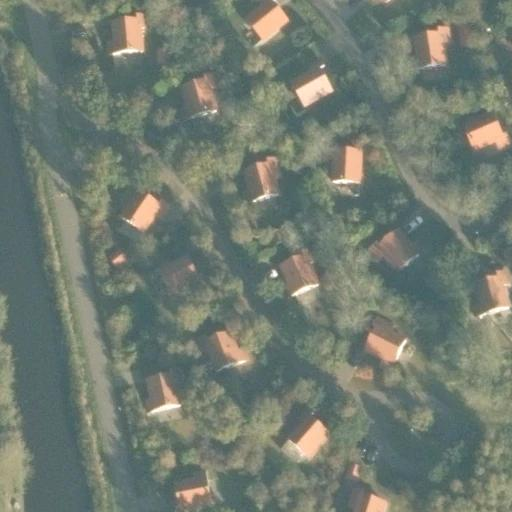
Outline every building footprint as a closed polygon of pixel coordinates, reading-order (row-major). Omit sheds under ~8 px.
[(246,22),(263,42),(287,23),(271,3),(275,0),(274,0),(263,0),(261,2),(265,7),(246,22)] [(113,25),(115,45),(108,45),(109,56),(142,54),(140,30),(147,30),(145,17),(138,18),(138,23),(113,25)] [(471,26),(456,28),(460,49),(474,47),(471,26)] [(413,72),(446,67),(442,44),(449,43),(447,30),(439,32),(440,36),(415,40),(418,60),(411,61),(413,72)] [(172,65),(171,50),(156,51),(157,66),(172,65)] [(304,108),(319,100),(332,93),(319,71),(324,69),(320,62),(309,68),(312,74),(292,85),(304,108)] [(183,90),(188,109),(181,111),(184,122),(216,113),(210,90),(216,89),(213,76),(205,78),(207,83),(183,90)] [(269,101),(270,83),(252,82),(251,100),(269,101)] [(497,93),(502,107),(511,103),(511,91),(511,88),(497,93)] [(474,152),(495,143),(498,149),(510,144),(507,137),(502,139),(492,116),(474,124),(471,117),(461,122),(474,152)] [(333,184),(359,185),(361,154),(336,153),(336,148),(329,148),(328,160),(334,161),(333,184)] [(245,173),(250,193),(243,195),(246,205),(278,197),(274,180),(280,178),(275,160),(268,162),(269,167),(245,173)] [(121,219),(143,234),(156,215),(161,218),(168,208),(162,204),(159,208),(139,194),(121,219)] [(286,243),(281,231),(269,236),(273,247),(286,243)] [(383,256),(398,274),(423,252),(416,244),(411,248),(398,233),(379,250),(376,246),(370,251),(378,260),(383,256)] [(116,271),(128,262),(120,250),(107,258),(116,271)] [(511,265),(511,250),(502,254),(506,267),(511,265)] [(305,259),(282,268),(289,287),(283,289),(287,300),(318,287),(309,265),(315,263),(310,251),(303,254),(305,259)] [(451,263),(441,252),(430,261),(439,272),(451,263)] [(156,268),(172,297),(193,286),(196,292),(207,285),(203,279),(199,281),(187,259),(169,269),(166,263),(156,268)] [(480,306),(473,308),(476,318),(508,310),(502,287),(508,285),(505,273),(498,275),(499,280),(475,287),(480,306)] [(339,287),(333,274),(320,280),(326,293),(339,287)] [(378,329),(366,351),(384,360),(381,366),(391,371),(406,342),(390,334),(393,328),(377,320),(373,327),(378,329)] [(209,351),(217,373),(248,362),(244,351),(237,354),(230,335),(207,344),(205,339),(198,342),(202,354),(209,351)] [(148,414),(180,407),(175,385),(182,383),(179,371),(172,372),(173,377),(148,382),(152,402),(146,403),(148,414)] [(288,442),(308,459),(328,436),(310,419),(313,415),(307,410),(299,420),(304,424),(288,442)] [(363,470),(347,467),(344,481),(360,484),(363,470)] [(205,473),(194,475),(195,482),(176,486),(181,511),(176,511),(189,511),(189,510),(211,505),(205,473)] [(355,511),(382,511),(385,505),(361,498),(363,493),(355,491),(350,509),(356,511),(355,511)]
